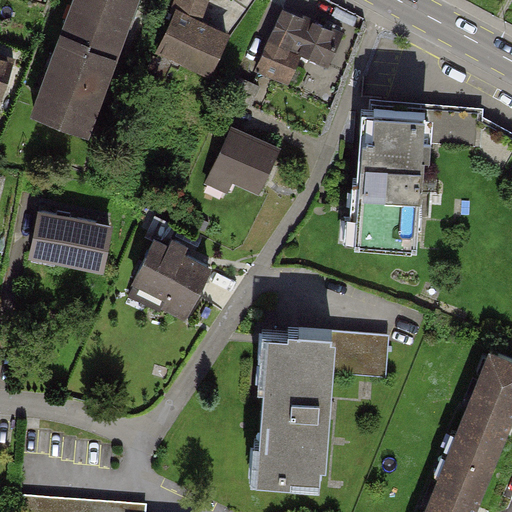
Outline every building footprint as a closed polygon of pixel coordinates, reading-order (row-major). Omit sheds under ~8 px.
[(137,0),(71,0),(31,108),(89,130),(137,0)] [(343,30),(282,6),(257,69),(292,83),(303,56),(329,67),(343,30)] [(233,33),(175,7),(155,51),(212,77),(233,33)] [(483,115),(374,107),(372,127),(367,127),(363,204),(356,202),(353,238),(413,242),(421,140),(479,145),(479,159),(507,174),(511,165),(511,140),(482,125),(483,115)] [(279,138),(235,119),(214,166),(258,186),(279,138)] [(112,226),(42,213),(34,256),(105,269),(112,226)] [(208,264),(154,238),(132,283),(186,309),(208,264)] [(376,331),(258,324),(249,476),(316,480),(323,371),(374,373),(376,331)] [(511,428),(511,375),(488,366),(452,458),(494,474),(511,428)] [(479,511),(494,474),(452,458),(431,511),(479,511)]
